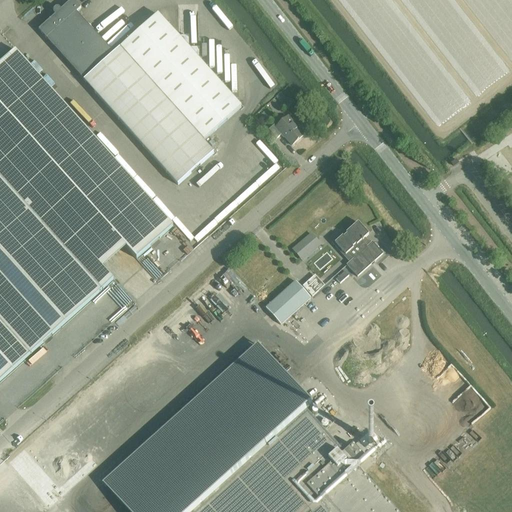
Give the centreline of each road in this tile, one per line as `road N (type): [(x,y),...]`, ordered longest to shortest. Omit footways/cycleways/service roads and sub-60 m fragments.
road 1 (unclassified): [(0,447),(362,124)]
road 2 (tertiary): [(511,314),(362,124)]
road 3 (unknown): [(405,274),(409,469)]
road 4 (tertiary): [(362,124),(263,0)]
